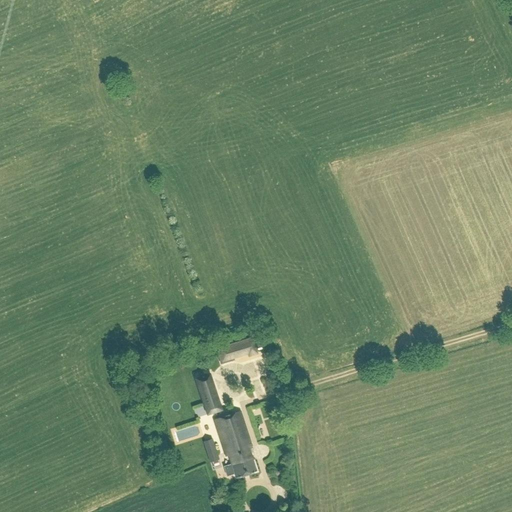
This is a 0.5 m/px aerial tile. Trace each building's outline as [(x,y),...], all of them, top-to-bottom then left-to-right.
[(251,338),(228,345),(232,358),(248,353),(249,356),(256,353),(251,338)] [(207,415),(221,410),(208,370),(194,375),(207,415)] [(227,476),(234,473),(236,478),(256,471),(249,449),(251,448),(240,411),(214,420),(226,457),(229,456),(231,464),(224,467),(227,476)] [(176,434),(179,445),(200,439),(197,428),(176,434)] [(220,459),(213,438),(202,441),(209,463),(220,459)] [(215,470),(223,468),(221,461),(213,463),(215,470)]
